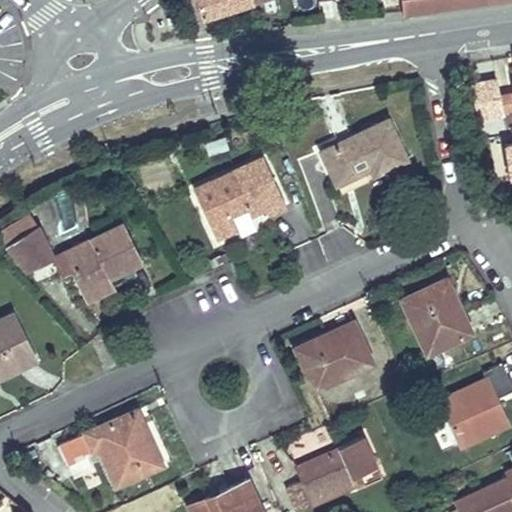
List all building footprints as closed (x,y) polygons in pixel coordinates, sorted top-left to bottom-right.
[(196,0),(202,17),(250,0),(196,0)] [(401,0),(403,12),(487,0),(401,0)] [(475,99),(499,93),(496,77),(471,82),(475,99)] [(499,93),(475,99),(479,119),(504,113),(499,93)] [(388,120),(323,152),(337,181),(365,169),(364,165),(371,162),(375,172),(405,157),(388,120)] [(193,188),(215,238),(238,229),(231,212),(247,205),(251,214),(265,209),(268,216),(288,207),(265,157),(193,188)] [(347,186),(364,218),(391,204),(375,172),(347,186)] [(77,264),(70,267),(86,299),(107,289),(99,274),(107,270),(108,273),(140,258),(122,222),(69,248),(77,264)] [(26,270),(52,257),(35,225),(3,245),(26,270)] [(77,264),(69,248),(62,252),(70,267),(77,264)] [(59,272),(70,267),(62,252),(52,257),(59,272)] [(107,270),(99,274),(107,289),(114,286),(108,273),(107,270)] [(447,276),(403,296),(427,349),(464,333),(455,313),(462,310),(447,276)] [(387,291),(368,300),(373,309),(392,301),(387,291)] [(471,329),(462,310),(455,313),(464,333),(471,329)] [(0,369),(11,364),(14,367),(32,359),(10,312),(0,316),(0,369)] [(354,320),(329,331),(332,336),(356,325),(354,320)] [(299,345),(317,383),(372,358),(356,325),(332,336),(329,331),(299,345)] [(499,364),(488,369),(501,393),(511,387),(499,364)] [(502,424),(488,389),(493,386),(488,375),(439,397),(459,443),(502,424)] [(493,386),(488,389),(502,424),(508,422),(493,386)] [(101,450),(116,483),(161,463),(136,408),(59,443),(69,464),(101,450)] [(362,434),(294,465),(300,479),(286,486),(296,508),(355,483),(352,475),(376,465),(362,434)] [(34,450),(27,453),(32,464),(40,461),(34,450)] [(509,511),(511,511),(511,467),(505,470),(507,474),(454,499),(458,508),(449,511),(509,511)] [(189,504),(192,511),(260,511),(246,479),(189,504)]
